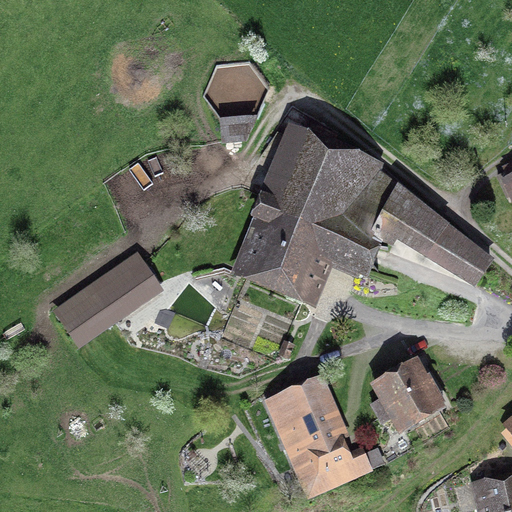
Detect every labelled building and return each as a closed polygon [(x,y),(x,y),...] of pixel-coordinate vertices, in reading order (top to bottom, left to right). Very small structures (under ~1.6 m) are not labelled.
[(345,284),(362,234),(451,308),(482,267),(378,186),(383,172),(272,134),(219,286),(311,317),(325,277),(345,284)] [(511,233),(511,166),(485,177),(509,235),(511,233)] [(131,267),(84,300),(80,293),(39,317),(61,354),(101,329),(150,296),(131,267)] [(406,367),(354,390),(377,441),(428,418),(406,367)] [(311,386),(250,406),(284,506),(371,477),(361,449),(335,457),(311,386)] [(511,413),(488,431),(511,463),(511,413)] [(511,511),(511,477),(456,484),(459,511),(511,511)]
